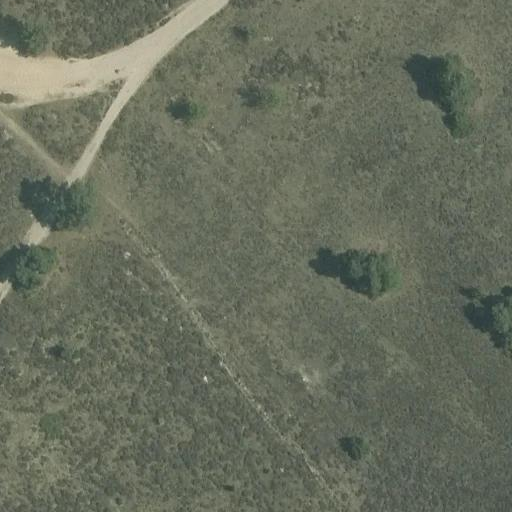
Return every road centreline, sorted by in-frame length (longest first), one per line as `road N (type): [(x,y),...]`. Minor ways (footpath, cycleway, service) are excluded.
road 1 (track): [(165,33),(0,289)]
road 2 (track): [(211,0),(120,60),(82,73),(0,75)]
